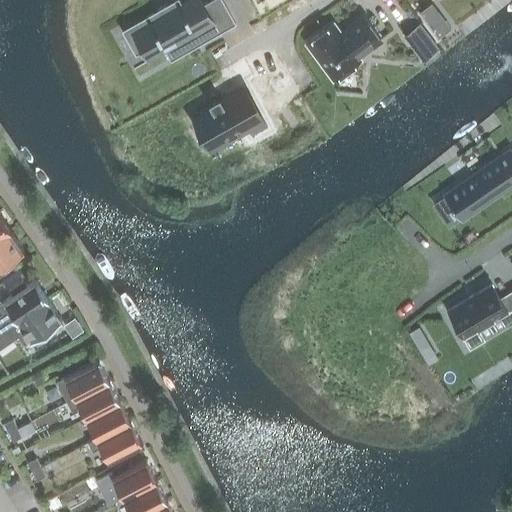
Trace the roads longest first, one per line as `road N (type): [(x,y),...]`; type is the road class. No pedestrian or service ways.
road 1 (residential): [(403,318),(511,235)]
road 2 (residential): [(219,62),(329,0)]
